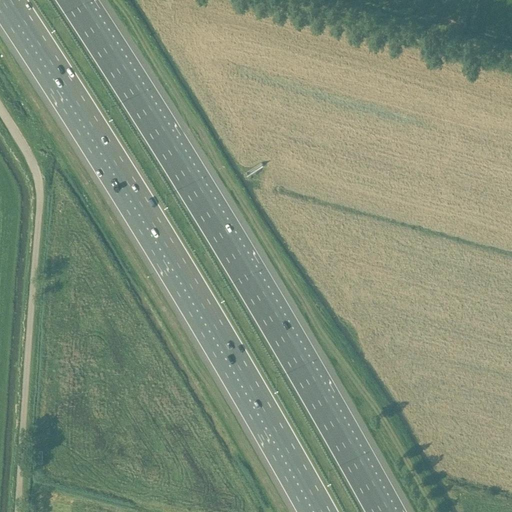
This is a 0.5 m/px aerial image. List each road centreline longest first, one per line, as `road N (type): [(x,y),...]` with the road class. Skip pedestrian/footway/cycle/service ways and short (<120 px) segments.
road 1 (motorway): [(6,0),(185,279),(318,511)]
road 2 (motorway): [(380,511),(230,251),(71,0)]
road 3 (unclassified): [(17,511),(39,185),(0,110)]
road 4 (unclassified): [(511,58),(302,0)]
